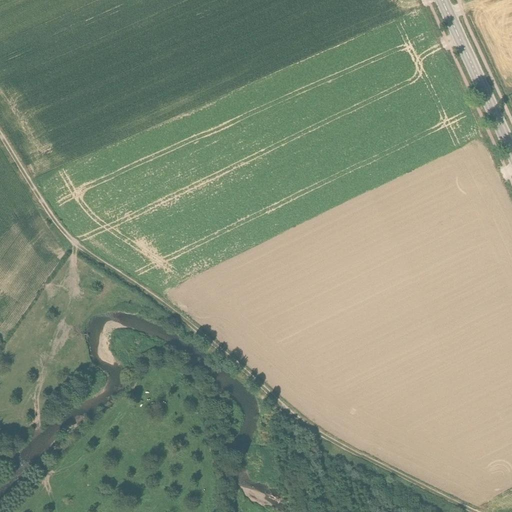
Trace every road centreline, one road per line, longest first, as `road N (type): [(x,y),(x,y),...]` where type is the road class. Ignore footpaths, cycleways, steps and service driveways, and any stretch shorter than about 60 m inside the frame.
road 1 (track): [(0,136),(59,229),(87,254),(199,332),(311,428),(473,511)]
road 2 (secondary): [(440,0),(511,155)]
